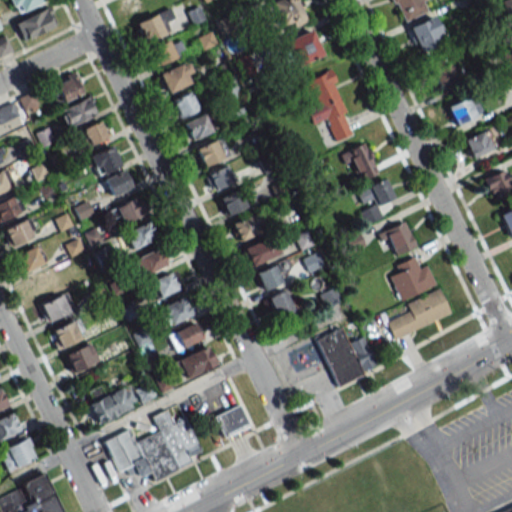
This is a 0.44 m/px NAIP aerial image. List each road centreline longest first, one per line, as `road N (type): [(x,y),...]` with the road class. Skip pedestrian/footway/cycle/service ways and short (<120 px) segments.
road 1 (residential): [(297,452),(78,0)]
road 2 (residential): [(506,340),(342,0)]
road 3 (secondary): [(179,511),(506,340)]
road 4 (residential): [(0,313),(95,511)]
